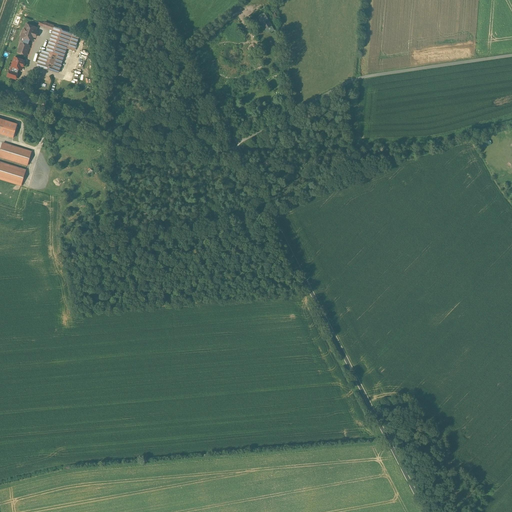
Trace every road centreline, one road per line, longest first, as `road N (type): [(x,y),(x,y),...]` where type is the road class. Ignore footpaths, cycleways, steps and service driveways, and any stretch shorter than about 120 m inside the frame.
road 1 (unclassified): [(233,143),(422,511)]
road 2 (unclassified): [(233,143),(359,77),(511,55)]
road 3 (track): [(31,103),(155,145),(233,143)]
road 4 (unclassified): [(159,0),(233,143)]
